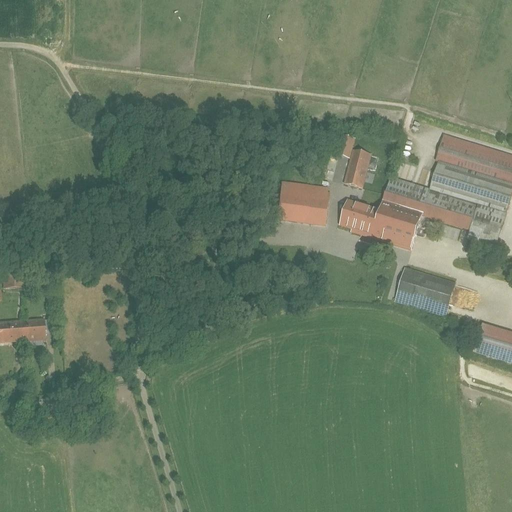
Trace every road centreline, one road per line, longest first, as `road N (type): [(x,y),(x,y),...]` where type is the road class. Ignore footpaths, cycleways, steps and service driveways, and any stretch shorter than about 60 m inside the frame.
road 1 (unclassified): [(137,376),(321,242)]
road 2 (unclassified): [(0,49),(50,61),(113,154),(134,163)]
road 3 (unclassified): [(137,376),(42,403),(0,406)]
road 4 (unclassified): [(177,511),(137,376)]
